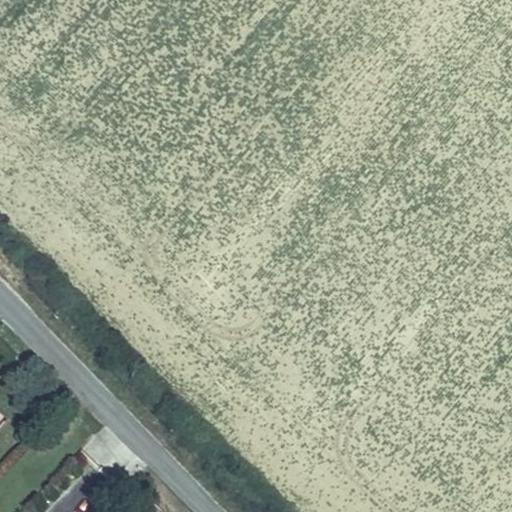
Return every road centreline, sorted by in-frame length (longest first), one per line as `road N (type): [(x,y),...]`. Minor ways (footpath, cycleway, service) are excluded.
road 1 (tertiary): [(0,291),(212,511)]
road 2 (track): [(0,496),(100,394)]
